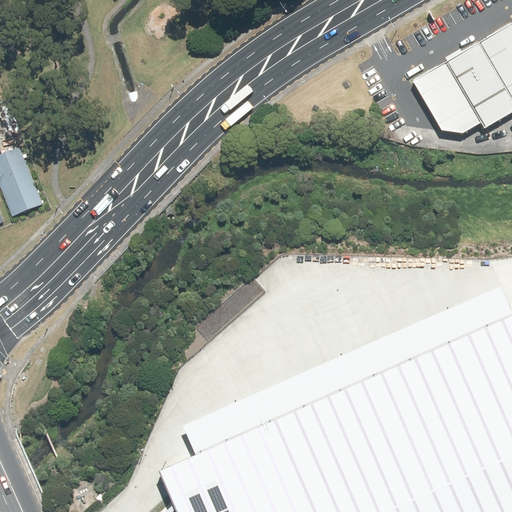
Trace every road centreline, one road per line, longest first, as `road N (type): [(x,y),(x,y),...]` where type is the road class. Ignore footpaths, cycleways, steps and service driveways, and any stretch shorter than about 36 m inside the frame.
road 1 (primary): [(394,0),(214,126),(94,256),(0,337)]
road 2 (primary): [(0,294),(84,222),(203,97),(337,0)]
road 3 (unknown): [(179,511),(163,455),(173,438),(207,426),(224,435),(260,511)]
